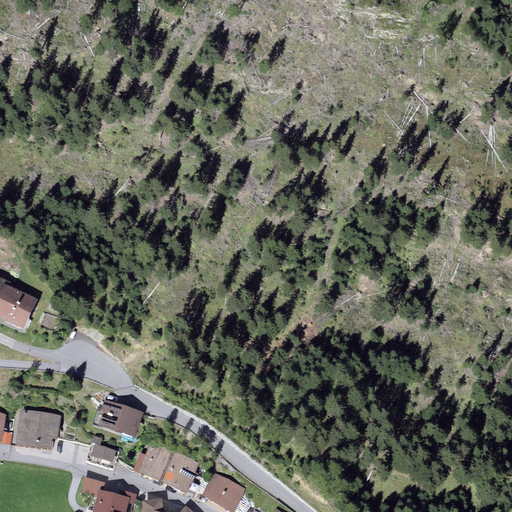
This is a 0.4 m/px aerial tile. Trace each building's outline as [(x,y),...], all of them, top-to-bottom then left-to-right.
[(39,300),(6,284),(0,296),(0,321),(23,333),(39,300)] [(144,413),(104,399),(94,428),(134,442),(144,413)] [(62,416),(20,411),(15,447),(49,451),(51,439),(59,440),(62,416)] [(118,449),(94,441),(88,458),(112,467),(118,449)] [(161,485),(174,453),(151,443),(137,475),(161,485)] [(200,464),(174,453),(161,485),(186,496),(200,464)] [(232,511),(246,487),(215,470),(201,495),(231,511),(232,511)] [(118,495),(98,489),(91,511),(126,511),(128,506),(130,498),(118,495)] [(120,490),(118,495),(130,498),(128,506),(135,508),(139,495),(120,490)] [(163,511),(163,499),(142,502),(143,509),(141,511),(163,511)]
